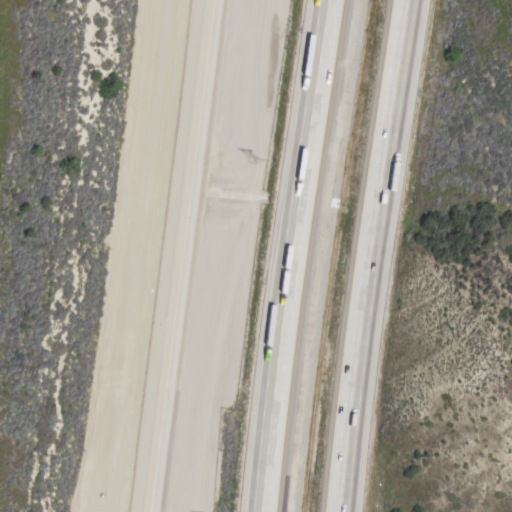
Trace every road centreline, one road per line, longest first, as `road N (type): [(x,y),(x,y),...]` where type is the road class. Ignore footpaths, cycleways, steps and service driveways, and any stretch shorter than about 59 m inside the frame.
road 1 (motorway): [(328,0),(259,511)]
road 2 (motorway): [(339,511),(407,0)]
